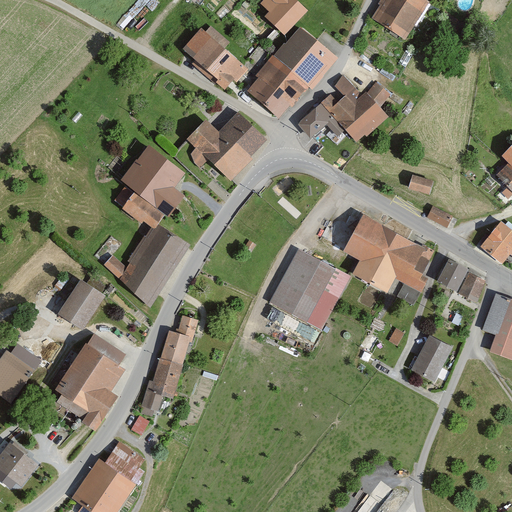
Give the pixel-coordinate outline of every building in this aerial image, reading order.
[(123,25),(149,0),(137,0),(117,19),(123,25)] [(301,0),(264,0),(263,2),(272,11),(267,16),(287,35),(311,9),(301,0)] [(432,1),(430,0),(384,0),(374,17),(409,38),(432,1)] [(304,22),(247,90),(283,120),(312,86),(316,89),(345,56),(304,22)] [(249,67),(204,28),(185,49),(196,58),(192,63),(215,83),(218,79),(229,89),(249,67)] [(346,76),(303,123),(316,139),(333,124),(342,135),(349,128),(361,142),(392,115),(370,90),(366,94),(346,76)] [(220,130),(209,119),(190,138),(200,147),(191,155),(203,166),(213,156),(234,178),(272,139),(241,109),(220,130)] [(192,170),(151,140),(123,178),(129,182),(118,198),(158,227),(161,222),(168,213),(175,214),(190,193),(181,186),(192,170)] [(511,159),(511,161),(499,173),(511,185),(511,145),(505,153),(511,159)] [(435,180),(414,173),(410,188),(431,194),(435,180)] [(434,206),(428,217),(448,228),(454,216),(434,206)] [(367,209),(345,250),(365,260),(358,272),(390,289),(397,276),(422,290),(443,250),(367,209)] [(511,224),(507,220),(486,244),(505,260),(511,253),(511,224)] [(190,244),(161,222),(158,227),(129,266),(121,276),(150,298),(190,244)] [(350,274),(300,247),(271,300),(321,327),(350,274)] [(121,276),(129,266),(114,254),(106,264),(121,276)] [(475,267),(450,257),(441,280),(461,289),(460,291),(478,298),(487,277),(473,271),(475,267)] [(86,277),(62,311),(87,329),(111,295),(86,277)] [(404,282),(397,294),(413,303),(419,291),(404,282)] [(511,295),(498,290),(484,329),(501,336),(495,352),(511,358),(511,295)] [(200,319),(185,314),(180,330),(195,335),(200,319)] [(294,324),(291,331),(315,340),(319,329),(309,325),(307,330),(294,324)] [(389,338),(398,343),(405,331),(396,326),(389,338)] [(196,336),(180,330),(173,328),(165,357),(187,364),(196,336)] [(454,346),(432,334),(413,368),(436,380),(454,346)] [(131,367),(92,340),(60,386),(94,410),(87,420),(100,429),(119,401),(111,396),(131,367)] [(36,369),(6,348),(0,356),(0,394),(12,402),(36,369)] [(187,364),(165,357),(157,381),(154,390),(167,394),(177,397),(187,364)] [(154,390),(157,381),(152,379),(144,403),(162,409),(167,394),(154,390)] [(153,421),(142,414),(134,427),(145,434),(153,421)] [(41,464),(13,440),(0,456),(0,467),(23,486),(41,464)] [(122,440),(108,461),(135,479),(148,458),(122,440)] [(108,461),(103,457),(76,496),(99,511),(119,511),(140,483),(135,479),(108,461)] [(373,511),(381,502),(369,494),(355,511),(373,511)]
